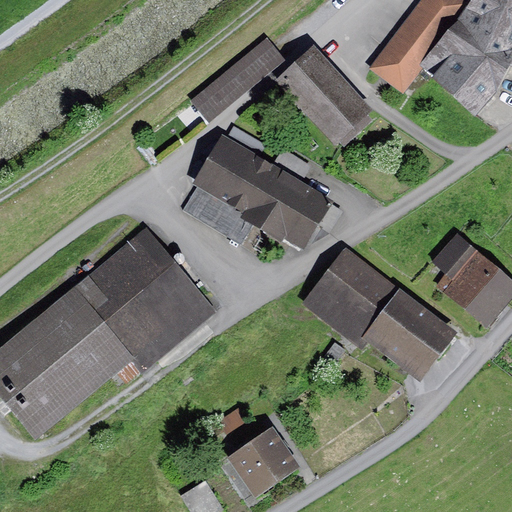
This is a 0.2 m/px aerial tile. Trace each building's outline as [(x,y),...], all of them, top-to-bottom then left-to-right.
[(468,0),(423,0),(372,69),(404,93),(423,67),(451,29),(471,2),(468,0)] [(451,29),(510,67),(511,61),(511,0),(472,0),(471,2),(451,29)] [(510,67),(451,29),(423,67),(435,75),(432,77),(474,116),(497,91),(510,67)] [(286,60),(268,38),(191,102),(209,123),(286,60)] [(369,115),(374,110),(317,48),(280,81),(335,142),(340,138),(347,145),(374,120),(369,115)] [(233,126),(227,137),(260,156),(266,146),(233,126)] [(304,249),(333,201),(302,183),(311,167),(281,150),(273,164),(260,156),(227,137),(223,134),(194,183),(198,186),(257,221),(304,249)] [(257,221),(198,186),(184,211),(242,245),(257,221)] [(141,373),(216,311),(147,228),(72,289),(132,361),(141,373)] [(437,285),(487,328),(511,298),(511,279),(459,234),(434,263),(446,274),(437,285)] [(364,337),(402,290),(347,246),(302,303),(357,346),(364,337)] [(176,261),(177,262),(178,263),(180,263),(182,263),(184,262),(185,261),(186,260),(186,258),(186,256),(185,254),(183,253),(182,252),(180,252),(178,253),(177,254),(176,255),(175,257),(175,259),(176,261)] [(132,361),(72,289),(0,348),(0,396),(36,440),(132,361)] [(421,379),(457,331),(402,290),(364,337),(421,379)] [(346,350),(335,343),(322,362),(332,369),(346,350)] [(239,408),(216,424),(225,437),(248,422),(239,408)] [(255,497),(301,467),(274,426),(228,457),(255,497)] [(191,511),(219,511),(223,509),(205,482),(182,497),(191,511)]
